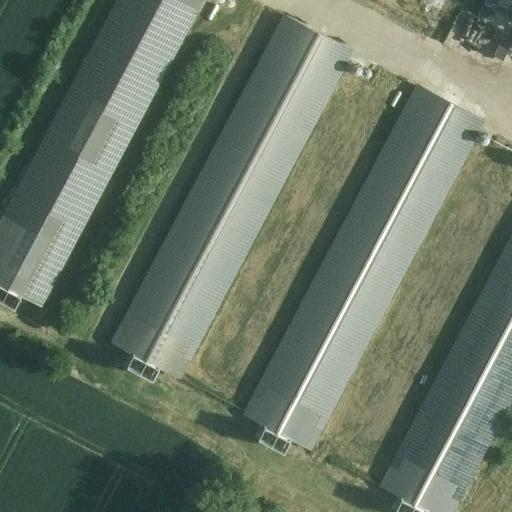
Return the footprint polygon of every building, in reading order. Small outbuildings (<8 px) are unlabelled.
[(116,0),(0,220),(0,282),(42,304),(202,0),(116,0)] [(511,0),(484,0),(483,2),(494,9),(511,19),(511,0)] [(494,9),(483,2),(478,11),(488,18),(494,9)] [(285,16),(113,341),(179,376),(351,51),(285,16)] [(420,88),(248,415),(307,447),(480,119),(420,88)] [(511,244),(511,247),(384,487),(431,511),(447,511),(511,389),(511,244)]
